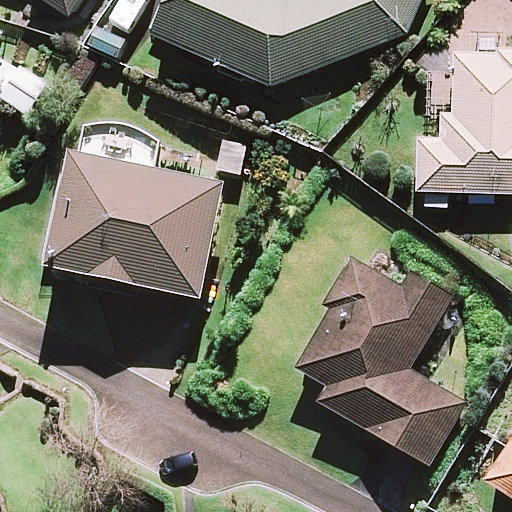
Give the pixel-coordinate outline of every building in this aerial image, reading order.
[(174,0),(164,22),(278,75),(405,28),(422,0),(174,0)] [(511,43),(462,42),(459,130),(425,129),(423,203),(455,204),(455,186),(511,187),(511,43)] [(50,72),(21,58),(5,92),(34,106),(50,72)] [(232,172),(89,139),(62,253),(205,287),(232,172)] [(248,141),(224,141),(224,168),(247,168),(248,141)] [(406,280),(367,257),(304,365),(333,382),(324,397),(432,460),(468,399),(414,368),(457,295),(412,269),(406,280)] [(511,444),(494,471),(511,483),(511,444)]
